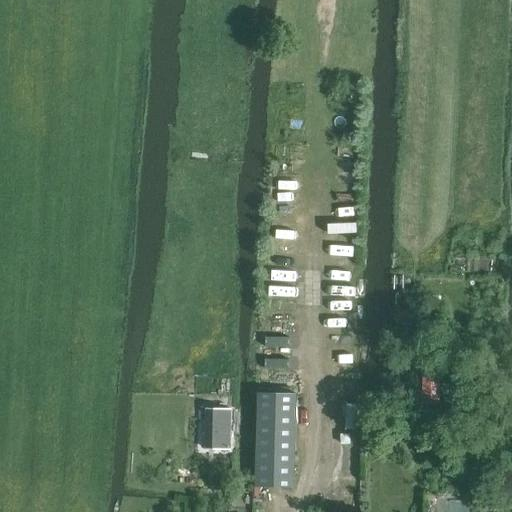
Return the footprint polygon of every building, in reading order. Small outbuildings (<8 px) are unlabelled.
[(421,341),(422,309),(402,307),(400,339),(421,341)] [(440,371),(424,370),(422,404),(439,405),(440,371)] [(223,404),(234,405),(235,377),(224,376),(223,404)] [(291,485),(295,393),(256,393),(255,484),(291,485)] [(360,409),(359,445),(370,445),(371,409),(360,409)] [(421,420),(420,434),(433,435),(434,421),(421,420)] [(230,449),(231,423),(206,422),(206,449),(230,449)] [(445,465),(444,476),(454,476),(455,465),(445,465)]
